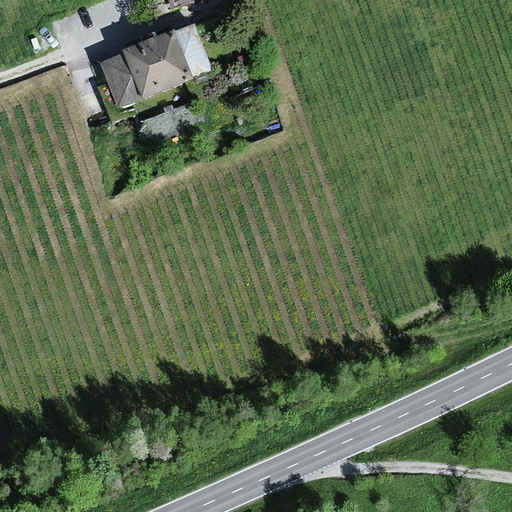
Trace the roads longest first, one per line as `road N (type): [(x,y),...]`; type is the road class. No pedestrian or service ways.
road 1 (secondary): [(189,511),(511,362)]
road 2 (track): [(511,483),(303,461)]
